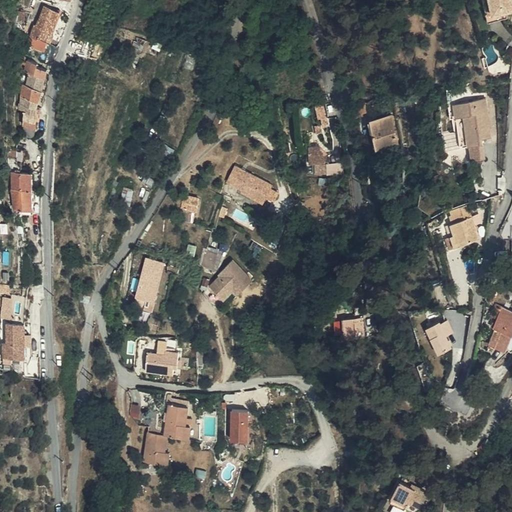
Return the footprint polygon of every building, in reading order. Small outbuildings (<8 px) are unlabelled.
[(494,26),(493,19),(491,0),(484,0),(487,27),(494,26)] [(511,0),(491,0),(493,19),(503,18),(511,17),(511,0)] [(57,42),(68,12),(52,7),(47,22),(45,27),(43,27),(40,37),(57,42)] [(33,16),(24,15),(23,19),(23,25),(32,25),(33,16)] [(52,78),(54,70),(45,68),(45,65),(36,62),(33,73),(36,73),(52,78)] [(49,91),(52,78),(36,73),(33,85),(49,91)] [(46,102),(49,91),(33,85),(29,84),(27,95),(28,95),(46,102)] [(44,110),(46,102),(28,95),(26,107),(33,109),(32,127),(43,128),(44,110)] [(470,151),(471,166),(488,165),(487,144),(495,143),(492,105),(461,106),(462,121),(470,121),(472,151),(470,151)] [(367,110),(354,113),(357,125),(370,121),(367,110)] [(462,121),(464,152),(470,151),(472,151),(470,121),(462,121)] [(395,122),(378,127),(381,138),(377,139),(381,154),(403,148),(395,122)] [(315,150),(306,150),(307,167),(325,166),(324,157),(315,150)] [(20,191),(39,190),(40,174),(27,174),(27,166),(16,166),(15,175),(20,175),(20,191)] [(237,186),(244,190),(248,181),(241,177),(237,186)] [(274,209),(278,203),(282,195),(284,191),(261,178),(259,181),(251,177),(248,181),(244,190),(254,195),(253,198),(274,209)] [(20,191),(20,214),(39,213),(39,190),(20,191)] [(201,213),(202,213),(206,199),(192,195),(188,209),(185,221),(190,222),(198,225),(201,213)] [(282,195),(278,203),(285,206),(289,198),(282,195)] [(454,234),(458,245),(480,238),(470,204),(447,211),(454,234)] [(232,219),(254,228),(258,219),(236,210),(232,219)] [(223,252),(209,249),(205,265),(219,269),(223,252)] [(260,276),(239,256),(225,271),(227,272),(216,283),(230,296),(231,301),(236,301),(260,276)] [(158,273),(151,271),(141,300),(150,303),(155,288),(153,287),(158,273)] [(511,354),(511,352),(511,314),(505,312),(499,310),(495,321),(501,323),(498,333),(500,334),(495,348),(511,354)] [(442,318),(433,323),(437,333),(433,334),(441,352),(454,345),(448,331),(455,328),(450,317),(443,320),(442,318)] [(349,336),(371,335),(369,320),(366,320),(366,323),(348,326),(349,336)] [(6,343),(2,343),(3,361),(27,361),(26,322),(6,323),(6,343)] [(372,343),(371,335),(349,336),(350,346),(372,343)] [(165,340),(165,350),(172,350),(172,347),(173,347),(174,337),(165,337),(165,340)] [(165,340),(154,339),(154,350),(165,350),(165,340)] [(173,347),(172,347),(172,350),(165,350),(154,350),(154,369),(182,369),(182,361),(186,361),(186,347),(180,347),(173,347)] [(172,436),(189,438),(193,406),(173,404),(169,436),(172,436)] [(232,440),(251,439),(250,408),(231,409),(232,440)] [(151,447),(170,449),(172,436),(169,436),(153,434),(151,447)] [(168,464),(170,449),(151,447),(149,463),(168,464)] [(413,483),(402,502),(418,511),(435,511),(442,501),(434,496),(436,494),(424,487),(423,489),(413,483)]
